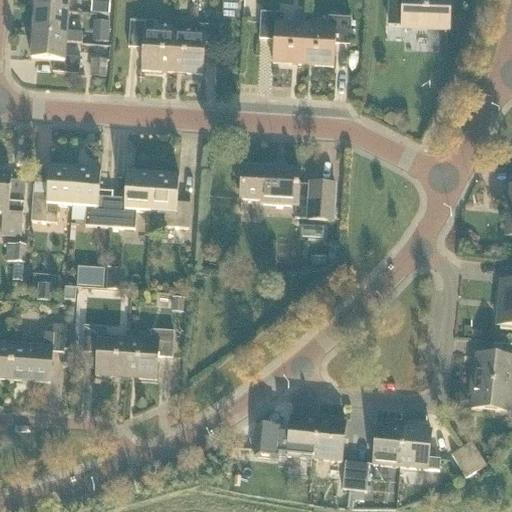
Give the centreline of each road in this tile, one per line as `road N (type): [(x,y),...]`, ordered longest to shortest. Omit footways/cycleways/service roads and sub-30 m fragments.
road 1 (residential): [(0,509),(167,453),(245,405),(354,316),(417,251),(455,183)]
road 2 (residential): [(455,183),(343,130),(0,109)]
